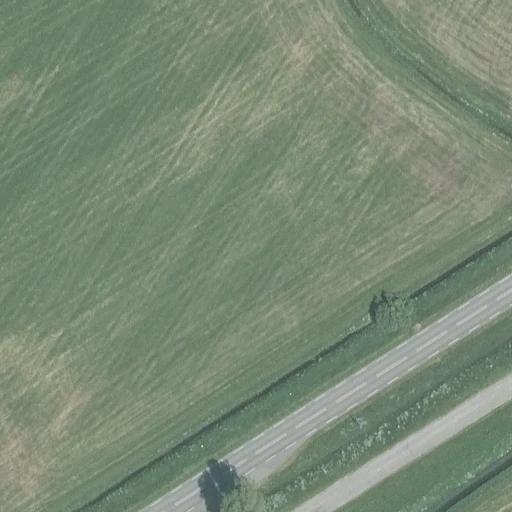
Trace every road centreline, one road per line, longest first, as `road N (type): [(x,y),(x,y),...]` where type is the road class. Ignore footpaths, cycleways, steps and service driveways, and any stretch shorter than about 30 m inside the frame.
road 1 (primary): [(163,511),(511,289)]
road 2 (unclassified): [(311,511),(511,385)]
